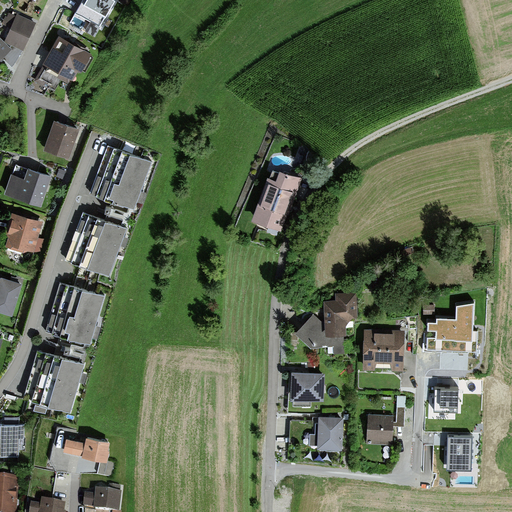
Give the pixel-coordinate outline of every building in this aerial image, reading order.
[(81,0),(75,10),(100,25),(115,0),(81,0)] [(23,51),(36,22),(17,13),(16,16),(9,13),(8,16),(6,16),(2,24),(11,29),(5,42),(7,43),(22,50),(23,51)] [(92,51),(59,33),(43,61),(45,62),(35,80),(55,91),(62,78),(71,83),(79,69),(82,70),(92,51)] [(12,66),(22,50),(7,43),(5,42),(0,36),(0,60),(1,60),(2,61),(4,59),(12,66)] [(73,146),(80,129),(56,120),(45,150),(69,158),(73,146)] [(109,147),(92,193),(134,208),(151,162),(109,147)] [(13,174),(6,194),(42,206),(47,192),(52,177),(27,168),(24,178),(13,174)] [(66,171),(59,169),(57,177),(63,179),(66,171)] [(287,175),(271,169),(252,221),(281,231),(288,213),(300,179),(287,175)] [(84,208),(65,257),(109,274),(127,225),(84,208)] [(32,219),(13,214),(7,236),(9,238),(6,247),(24,253),(28,251),(35,252),(42,251),(45,239),(39,237),(43,222),(32,219)] [(0,313),(12,317),(22,285),(2,279),(0,285),(0,313)] [(58,282),(44,329),(90,343),(104,295),(58,282)] [(358,318),(357,292),(336,293),(336,301),(324,301),(325,323),(313,314),(295,334),(310,349),(334,347),(334,354),(344,353),(343,337),(346,336),(346,326),(352,319),(358,318)] [(427,351),(477,352),(477,332),(473,332),(474,304),(457,307),(456,320),(437,319),(437,323),(428,323),(428,331),(437,331),(436,339),(428,338),(427,351)] [(435,305),(423,305),(423,314),(435,314),(435,305)] [(389,364),(392,370),(404,371),(406,331),(391,331),(378,330),(364,329),(363,371),(375,371),(377,363),(389,364)] [(36,349),(22,397),(71,411),(85,363),(36,349)] [(291,372),(290,401),(294,402),(294,407),(311,407),(311,402),(324,403),(325,373),(307,372),(291,372)] [(458,388),(436,388),(435,412),(457,412),(458,388)] [(396,420),(394,420),(393,425),(404,425),(405,396),(397,395),(396,420)] [(392,444),(393,425),(394,420),(394,414),(368,412),(366,442),(392,444)] [(318,451),(343,452),(344,418),(329,418),(319,418),(319,425),(316,425),(316,435),(310,435),(310,446),(318,447),(318,451)] [(0,454),(18,455),(18,439),(23,439),(23,425),(0,424),(0,454)] [(471,437),(449,436),(448,469),(471,470),(471,437)] [(67,438),(64,451),(106,458),(109,442),(85,438),(85,442),(67,438)] [(11,511),(14,478),(0,476),(0,511),(11,511)] [(112,510),(112,511),(119,511),(120,511),(117,511),(121,486),(110,485),(109,491),(95,489),(94,495),(84,494),(83,506),(112,510)] [(27,511),(62,511),(64,503),(40,500),(39,506),(29,504),(27,511)]
